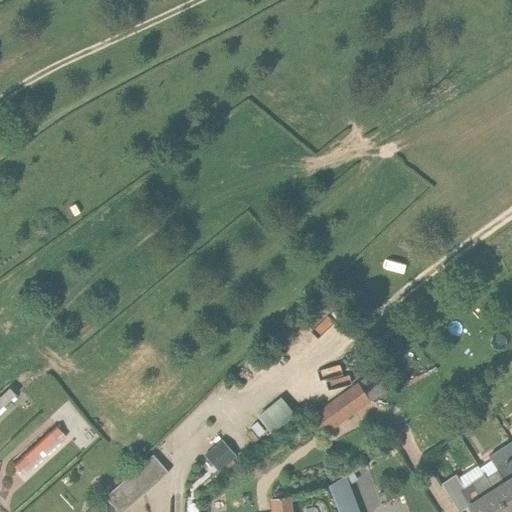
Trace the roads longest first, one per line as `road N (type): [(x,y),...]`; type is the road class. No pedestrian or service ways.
road 1 (track): [(511,212),(336,342),(298,357),(189,445),(156,502),(158,511)]
road 2 (track): [(0,102),(53,67),(200,0)]
